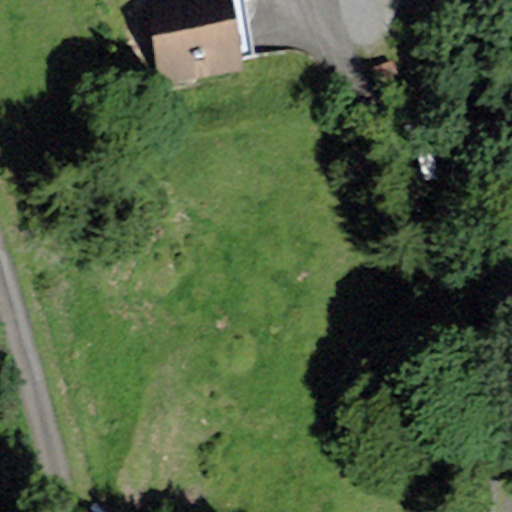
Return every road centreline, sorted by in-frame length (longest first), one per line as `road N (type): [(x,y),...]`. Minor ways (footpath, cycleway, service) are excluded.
road 1 (residential): [(322,0),(328,29),(407,181),(470,357),(497,511)]
road 2 (residential): [(0,282),(48,453),(51,511)]
